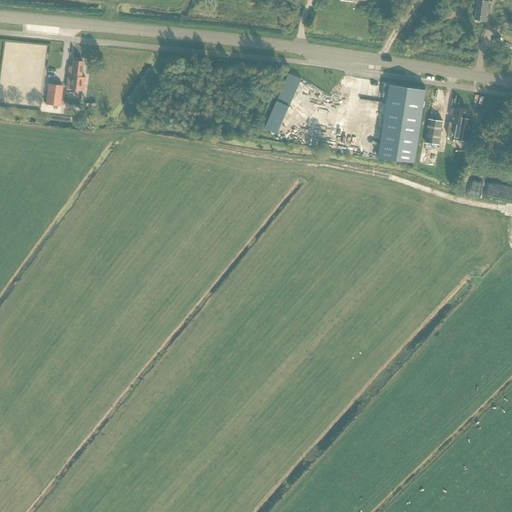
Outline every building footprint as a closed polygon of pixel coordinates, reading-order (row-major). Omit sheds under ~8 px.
[(492,1),(492,0),(477,0),(475,19),(486,21),(489,1),(492,1)] [(81,77),(83,62),(73,60),(72,68),(68,68),(66,88),(83,91),(85,77),(81,77)] [(48,84),(45,104),(59,106),(62,86),(48,84)] [(426,89),(394,84),(394,86),(390,86),(378,158),(414,161),(426,89)] [(330,93),(316,111),(332,124),(333,122),(326,117),(340,100),(330,93)] [(465,118),(466,110),(454,107),(452,122),(457,123),(454,137),(470,140),(474,119),(465,118)] [(280,128),(304,135),(307,126),(283,118),(280,128)] [(439,144),(443,121),(429,119),(425,142),(439,144)] [(491,195),(493,181),(470,176),(467,190),(491,195)]
